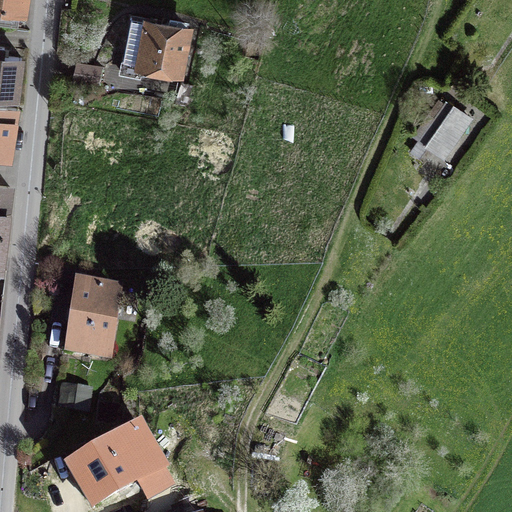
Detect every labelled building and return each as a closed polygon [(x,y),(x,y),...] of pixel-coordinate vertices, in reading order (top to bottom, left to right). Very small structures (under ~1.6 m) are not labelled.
[(22,0),(0,0),(0,24),(17,27),(21,13),(22,0)] [(132,15),(121,72),(139,75),(141,64),(179,71),(187,29),(183,28),(184,22),(169,19),(168,25),(149,21),(149,19),(132,15)] [(0,97),(16,99),(21,57),(3,55),(4,47),(0,46),(0,97)] [(78,62),(74,78),(100,84),(104,68),(78,62)] [(181,82),(175,102),(186,106),(193,85),(181,82)] [(411,151),(419,156),(453,106),(446,101),(411,151)] [(0,158),(9,160),(17,108),(0,104),(0,158)] [(0,256),(9,186),(0,185),(0,256)] [(77,283),(68,349),(108,355),(118,289),(96,286),(98,274),(81,272),(79,284),(77,283)] [(70,468),(94,507),(139,480),(149,496),(170,483),(139,433),(107,452),(104,448),(70,468)] [(202,511),(197,500),(167,511),(202,511)]
